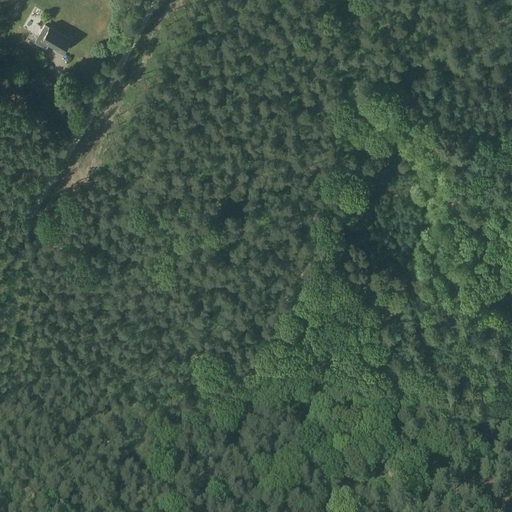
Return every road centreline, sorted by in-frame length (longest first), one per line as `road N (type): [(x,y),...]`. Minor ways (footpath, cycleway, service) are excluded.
road 1 (track): [(24,228),(215,371),(276,451),(360,511)]
road 2 (track): [(153,0),(0,270)]
